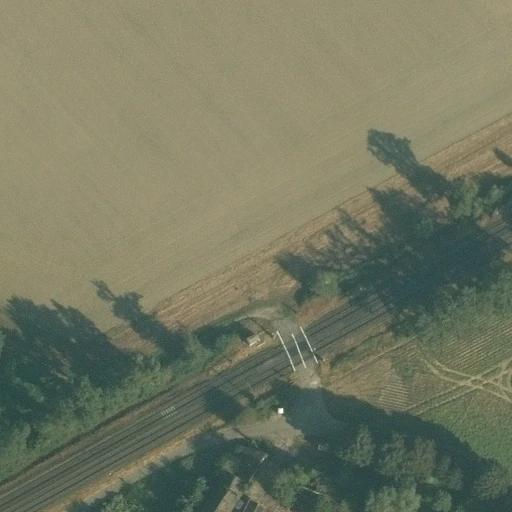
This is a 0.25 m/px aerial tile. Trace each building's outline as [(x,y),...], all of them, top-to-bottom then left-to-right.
[(240,449),(224,476),(245,489),(265,458),(240,449)] [(282,485),(324,499),(345,506),(351,487),(289,466),(282,485)] [(201,511),(231,511),(245,489),(224,476),(201,511)] [(341,511),(345,506),(324,499),(317,511),(341,511)] [(247,511),(258,511),(262,506),(255,501),(247,511)]
